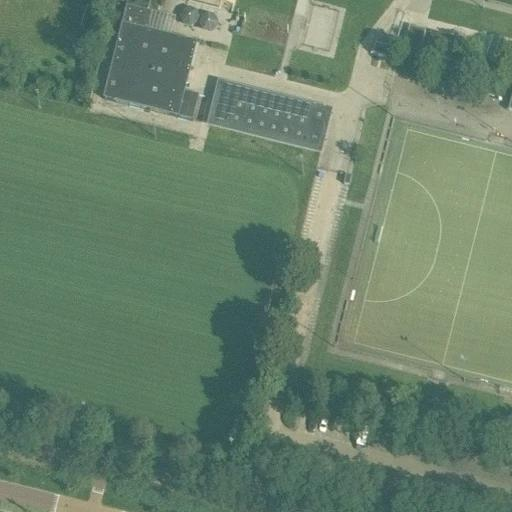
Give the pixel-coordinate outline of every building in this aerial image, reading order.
[(199,96),(185,93),(197,43),(147,31),(152,13),(127,7),(104,100),(192,121),(199,96)] [(409,28),(404,51),(420,55),(425,32),(409,28)] [(455,39),(431,33),(429,45),(452,51),(452,50),(455,39)] [(375,45),(373,56),(378,57),(379,57),(383,58),(390,60),(394,61),(397,61),(400,50),(375,45)] [(220,85),(209,126),(320,153),(330,112),(305,106),(303,113),(291,110),(293,103),(281,100),(279,107),(267,104),(269,97),(257,94),(255,101),(243,98),(245,91),(220,85)]
